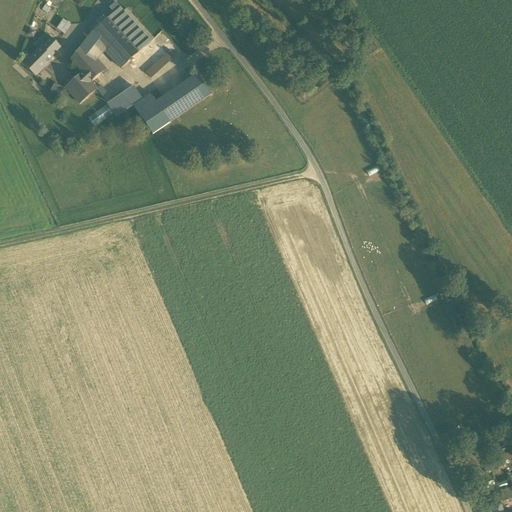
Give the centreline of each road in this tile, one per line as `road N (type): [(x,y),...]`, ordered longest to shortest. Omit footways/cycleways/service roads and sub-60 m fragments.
road 1 (unclassified): [(471,511),(367,296),(319,171),(189,0)]
road 2 (track): [(319,171),(0,245)]
